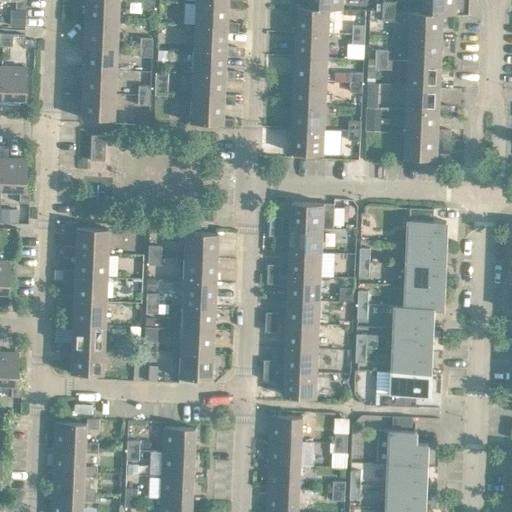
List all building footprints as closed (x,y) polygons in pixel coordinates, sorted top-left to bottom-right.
[(85,0),(85,20),(117,21),(117,0),(85,0)] [(153,0),(141,0),(141,8),(154,8),(153,0)] [(195,0),(194,24),(226,26),(226,31),(238,32),(238,22),(226,21),(227,7),(227,2),(195,0)] [(310,0),(310,6),(310,7),(330,8),(343,9),(343,0),(310,0)] [(384,0),(383,10),(395,10),(396,1),(384,0)] [(424,0),(424,11),(424,12),(444,13),(456,14),(456,0),(424,0)] [(298,6),(297,30),(329,32),(330,8),(310,7),(310,6),(298,6)] [(10,9),(10,26),(25,26),(25,9),(10,9)] [(395,10),(383,10),(383,20),(395,20),(395,10)] [(412,11),(411,35),(443,37),(444,13),(424,12),(424,11),(412,11)] [(85,20),(84,44),(116,45),(117,21),(85,20)] [(353,23),(353,33),(365,33),(365,24),(353,23)] [(194,24),(193,48),(225,50),(225,55),(237,56),(237,46),(225,45),(226,31),(226,26),(194,24)] [(297,30),(296,54),(328,56),(329,32),(297,30)] [(3,32),(2,45),(12,45),(13,33),(3,32)] [(365,33),(353,33),(352,43),(365,43),(365,33)] [(411,35),(409,59),(442,61),(443,37),(411,35)] [(140,36),(140,46),(152,47),(152,37),(140,36)] [(84,44),(83,68),(115,69),(116,45),(84,44)] [(127,46),(127,55),(139,56),(140,46),(127,46)] [(152,47),(140,46),(139,56),(152,56),(152,47)] [(193,48),(192,72),(224,74),(224,79),(236,80),(236,70),(224,69),(225,55),(225,50),(193,48)] [(376,48),(376,58),(388,58),(389,48),(376,48)] [(158,49),(157,59),(167,60),(168,49),(158,49)] [(296,54),(295,78),(327,80),(328,56),(296,54)] [(388,58),(376,58),(376,67),(388,68),(388,58)] [(409,59),(408,83),(441,85),(442,61),(409,59)] [(1,65),(0,95),(0,97),(25,99),(26,66),(1,65)] [(83,68),(82,92),(114,93),(115,69),(83,68)] [(351,71),(351,81),(363,81),(363,72),(351,71)] [(192,72),(191,96),(223,98),(223,103),(235,104),(235,94),(223,93),(224,79),(224,74),(192,72)] [(295,78),(294,102),(326,104),(327,80),(295,78)] [(363,81),(351,81),(350,91),(362,91),(363,81)] [(368,81),(368,89),(380,90),(380,82),(375,82),(368,81)] [(408,83),(407,107),(440,109),(439,114),(451,115),(452,105),(440,104),(441,85),(408,83)] [(138,84),(138,94),(150,95),(150,85),(138,84)] [(114,93),(82,92),(80,117),(103,118),(113,118),(114,93)] [(150,95),(138,94),(137,104),(150,104),(150,95)] [(223,98),(191,96),(190,121),(221,123),(221,127),(234,128),(234,118),(222,117),(223,103),(223,98)] [(294,102),(293,126),(325,128),(326,104),(294,102)] [(367,106),(366,130),(381,130),(382,106),(379,106),(367,106)] [(407,107),(406,131),(439,133),(438,138),(450,139),(451,129),(439,128),(439,114),(440,109),(407,107)] [(137,109),(137,123),(149,123),(149,109),(137,109)] [(349,119),(349,129),(361,129),(361,120),(349,119)] [(325,128),(293,126),(292,151),(324,153),(325,128)] [(361,129),(349,129),(348,139),(360,139),(361,129)] [(439,133),(406,131),(405,156),(437,157),(437,162),(449,162),(450,153),(438,152),(438,138),(439,133)] [(91,134),(90,159),(104,160),(105,134),(91,134)] [(1,157),(0,189),(20,190),(19,202),(29,202),(30,190),(25,190),(26,158),(7,157),(1,157)] [(292,201),(291,226),(323,227),(325,202),(292,201)] [(0,207),(0,213),(0,220),(18,222),(18,208),(0,207)] [(410,207),(409,241),(446,242),(447,220),(434,220),(434,208),(410,207)] [(270,215),(270,225),(282,225),(282,215),(270,215)] [(76,231),(75,245),(75,251),(107,252),(108,227),(76,226),(77,221),(64,221),(64,231),(76,231)] [(282,225),(270,225),(269,234),(282,235),(282,225)] [(291,226),(290,250),(322,251),(323,227),(291,226)] [(185,231),(184,255),(216,257),(217,232),(185,231)] [(409,241),(408,262),(445,264),(446,242),(409,241)] [(148,244),(148,254),(160,254),(161,245),(148,244)] [(75,255),(74,269),(74,275),(106,276),(107,252),(75,251),(75,245),(63,245),(63,255),(75,255)] [(360,246),(360,261),(370,261),(370,247),(360,246)] [(290,250),(289,274),(321,275),(322,251),(290,250)] [(160,254),(148,254),(148,264),(160,264),(160,254)] [(184,255),(183,279),(215,281),(216,257),(184,255)] [(0,258),(0,291),(8,292),(10,259),(0,258)] [(370,261),(360,261),(359,275),(369,275),(370,261)] [(408,262),(407,284),(444,286),(445,264),(408,262)] [(268,263),(268,273),(280,273),(280,263),(268,263)] [(74,279),(73,293),(73,299),(105,300),(106,276),(74,275),(74,269),(62,269),(62,279),(74,279)] [(280,273),(268,273),(267,282),(280,283),(280,273)] [(289,274),(288,298),(320,299),(321,275),(289,274)] [(183,279),(182,303),(214,305),(215,281),(183,279)] [(407,284),(406,305),(434,307),(444,308),(444,286),(407,284)] [(358,289),(358,303),(368,304),(369,289),(358,289)] [(146,292),(146,302),(158,302),(159,293),(146,292)] [(72,303),(72,317),(72,323),(104,324),(105,300),(73,299),(73,293),(61,293),(61,303),(72,303)] [(288,298),(287,322),(319,323),(320,299),(288,298)] [(158,302),(146,302),(145,312),(158,312),(158,302)] [(182,303),(181,327),(213,329),(214,305),(182,303)] [(368,304),(358,303),(357,317),(367,318),(368,304)] [(396,304),(395,327),(433,328),(434,307),(406,305),(396,304)] [(266,311),(266,321),(278,321),(278,311),(266,311)] [(145,316),(145,325),(154,325),(154,317),(145,316)] [(71,327),(71,341),(71,347),(103,348),(104,324),(72,323),(72,317),(60,317),(60,327),(71,327)] [(278,321),(266,321),(265,330),(277,331),(278,321)] [(287,322),(286,346),(318,347),(319,323),(287,322)] [(181,327),(180,351),(212,353),(213,329),(181,327)] [(395,327),(394,348),(432,350),(433,328),(395,327)] [(357,332),(356,347),(366,347),(367,333),(357,332)] [(144,340),(144,350),(156,350),(156,341),(144,340)] [(71,347),(71,341),(59,341),(59,351),(70,351),(69,372),(102,373),(103,348),(71,347)] [(286,346),(285,370),(317,371),(318,347),(286,346)] [(366,347),(356,347),(356,361),(366,361),(366,347)] [(394,348),(393,370),(431,371),(432,350),(394,348)] [(0,382),(11,383),(11,395),(21,396),(21,384),(17,383),(18,351),(0,350),(0,382)] [(156,350),(144,350),(143,360),(156,360),(156,350)] [(212,353),(180,351),(178,376),(194,377),(211,378),(212,353)] [(264,359),(264,369),(276,369),(276,359),(264,359)] [(148,364),(148,380),(157,381),(157,365),(148,364)] [(276,369),(264,369),(263,378),(275,379),(276,369)] [(317,371),(285,370),(284,394),(316,396),(317,371)] [(393,370),(392,392),(430,394),(431,371),(393,370)] [(380,403),(392,404),(392,392),(380,392),(380,403)] [(271,414),(270,439),(302,440),(303,415),(271,414)] [(412,416),(393,415),(393,425),(412,426),(412,416)] [(55,420),(54,445),(86,446),(86,441),(87,427),(99,428),(99,418),(87,417),(87,422),(55,420)] [(336,418),(335,432),(347,432),(348,422),(348,418),(343,418),(336,418)] [(164,425),(163,450),(195,451),(196,427),(164,425)] [(335,432),(335,441),(347,442),(347,432),(335,432)] [(128,439),(127,449),(139,449),(140,439),(128,439)] [(270,439),(269,463),(301,464),(302,440),(270,439)] [(54,445),(53,469),(85,470),(85,465),(86,451),(98,452),(98,442),(86,441),(86,446),(54,445)] [(347,442),(335,441),(334,451),(346,452),(347,442)] [(390,441),(389,463),(427,465),(428,442),(390,441)] [(139,449),(127,449),(127,458),(139,459),(139,449)] [(163,450),(162,474),(194,475),(195,451),(163,450)] [(334,451),(334,466),(346,466),(346,452),(334,451)] [(128,463),(128,472),(138,473),(139,463),(128,463)] [(269,463),(268,487),(300,488),(301,464),(269,463)] [(389,463),(388,485),(426,486),(427,465),(389,463)] [(53,469),(52,493),(84,494),(84,489),(85,475),(97,476),(97,466),(85,465),(85,470),(53,469)] [(351,469),(350,483),(360,483),(361,469),(351,469)] [(162,474),(161,498),(193,499),(194,475),(162,474)] [(333,479),(333,489),(345,490),(345,480),(333,479)] [(360,483),(350,483),(350,497),(360,497),(360,483)] [(388,485),(388,506),(425,508),(426,486),(388,485)] [(125,487),(125,496),(137,497),(138,487),(125,487)] [(267,511),(279,511),(295,511),(298,511),(299,511),(300,488),(268,487),(267,511)] [(51,511),(83,511),(84,499),(96,500),(96,490),(84,489),(84,494),(52,493),(51,511)] [(345,490),(333,489),(332,499),(344,500),(345,490)] [(137,497),(125,496),(125,506),(137,507),(137,497)] [(160,511),(192,511),(193,499),(161,498),(160,511)]
